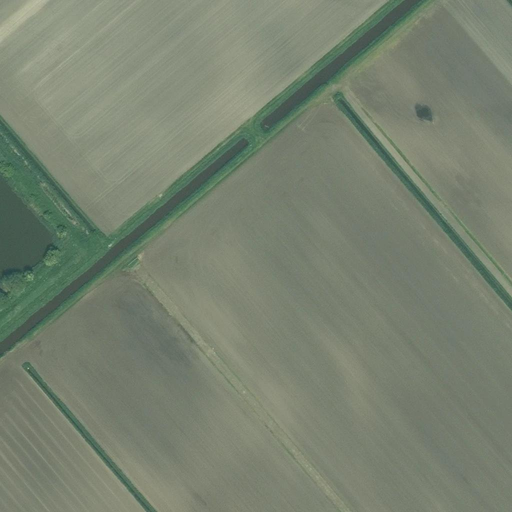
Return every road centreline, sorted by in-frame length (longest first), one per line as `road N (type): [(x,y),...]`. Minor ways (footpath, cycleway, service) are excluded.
road 1 (track): [(136,267),(345,511)]
road 2 (unknown): [(136,267),(11,353)]
